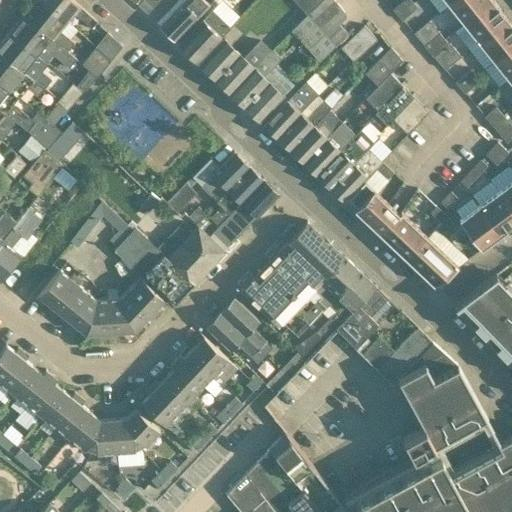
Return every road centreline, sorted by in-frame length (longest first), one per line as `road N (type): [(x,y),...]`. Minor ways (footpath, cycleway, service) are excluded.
road 1 (residential): [(0,307),(71,364),(106,369),(138,361),(303,193)]
road 2 (residential): [(303,193),(110,0)]
road 3 (residential): [(423,304),(303,193)]
road 4 (residential): [(511,386),(423,304)]
